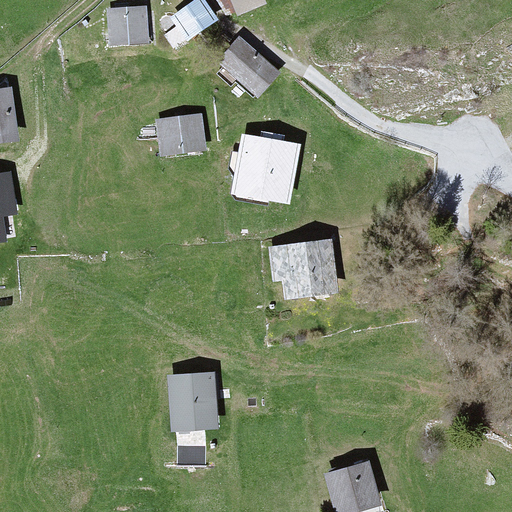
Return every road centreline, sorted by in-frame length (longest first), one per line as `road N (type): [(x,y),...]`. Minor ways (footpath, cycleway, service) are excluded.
road 1 (track): [(511,351),(452,364),(297,368),(242,381)]
road 2 (residential): [(511,181),(487,161),(365,118),(287,61)]
road 3 (track): [(87,0),(50,33),(40,56),(41,146)]
